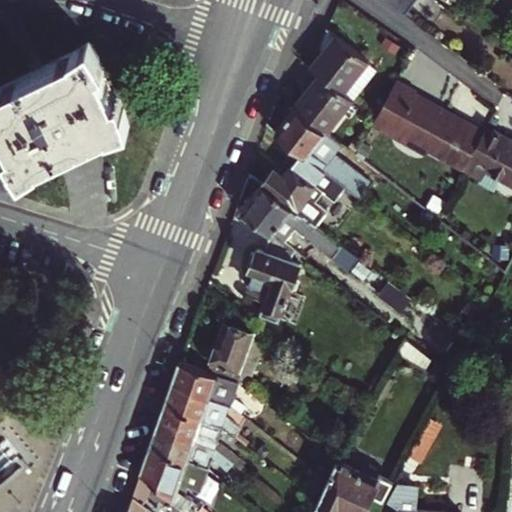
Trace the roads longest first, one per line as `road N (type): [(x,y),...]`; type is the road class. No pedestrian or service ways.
road 1 (tertiary): [(160,267),(69,511)]
road 2 (tertiary): [(241,50),(160,267)]
road 3 (residential): [(160,267),(0,217)]
road 4 (residential): [(112,0),(241,50)]
